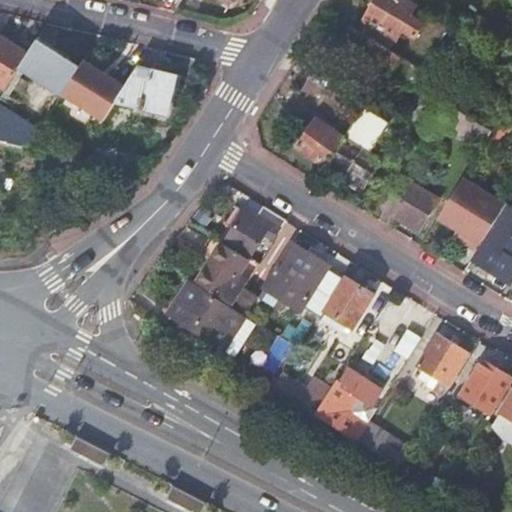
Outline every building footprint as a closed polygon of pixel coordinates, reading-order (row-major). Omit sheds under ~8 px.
[(415,3),(409,0),(374,0),(364,19),(396,38),(403,27),(416,35),(423,21),(410,14),(415,3)] [(364,19),(358,28),(390,48),(396,38),(364,19)] [(429,133),(456,90),(390,48),(358,28),(353,25),(342,44),(388,73),(389,71),(423,93),(407,119),(429,133)] [(63,96),(80,68),(51,49),(58,39),(45,31),(28,57),(20,69),(63,96)] [(0,86),(6,91),(20,69),(28,57),(0,37),(0,86)] [(80,68),(63,96),(104,122),(115,105),(126,88),(84,61),(80,68)] [(183,80),(184,78),(140,68),(126,88),(115,105),(124,107),(126,105),(142,110),(142,112),(145,113),(147,108),(167,112),(171,95),(177,96),(182,80),(183,80)] [(363,95),(338,80),(330,93),(355,108),(363,95)] [(484,145),(485,144),(493,131),(501,118),(475,102),(469,111),(461,106),(460,109),(450,104),(440,120),(455,128),(451,135),(465,143),(469,137),(484,145)] [(0,142),(28,149),(39,131),(0,106),(0,142)] [(506,138),(511,128),(511,125),(501,118),(493,131),(501,136),(506,138)] [(299,146),(327,166),(343,139),(316,121),(299,146)] [(501,136),(493,131),(485,144),(493,149),(501,136)] [(343,139),(327,166),(326,167),(332,171),(364,190),(382,160),(370,153),(374,145),(361,138),(357,144),(345,137),(343,139)] [(332,171),(326,167),(323,173),(329,176),(332,171)] [(438,198),(405,177),(381,215),(390,221),(395,214),(419,229),(438,198)] [(506,204),(464,177),(438,218),(457,229),(467,235),(463,242),(477,250),(484,239),(506,204)] [(511,207),(506,204),(484,239),(487,241),(475,260),(510,282),(511,279),(511,207)] [(243,213),(233,229),(227,239),(251,255),(264,235),(274,240),(286,220),(263,205),(257,215),(246,208),(243,213)] [(226,224),(233,229),(243,213),(236,208),(226,224)] [(453,236),(463,242),(467,235),(457,229),(453,236)] [(303,306),(318,315),(342,277),(326,268),(328,264),(291,242),(265,287),(301,309),(303,306)] [(223,243),(198,283),(234,305),(252,276),(242,270),(249,259),(223,243)] [(345,279),(342,277),(318,315),(320,316),(319,319),(336,330),(338,327),(346,331),(349,325),(353,328),(374,294),(346,276),(345,279)] [(169,313),(224,349),(244,316),(189,282),(169,313)] [(234,355),(255,323),(244,316),(224,349),(234,355)] [(396,351),(409,359),(422,338),(408,330),(396,351)] [(446,390),(468,353),(438,334),(419,365),(434,374),(432,379),(443,385),(442,387),(446,390)] [(490,413),(511,377),(482,359),(461,395),(490,413)] [(337,380),(333,386),(325,399),(315,415),(327,422),(338,404),(344,408),(348,402),(353,405),(359,396),(379,407),(388,392),(368,380),(370,376),(365,373),(363,377),(349,369),(341,383),(337,380)] [(299,380),(283,371),(272,388),(289,398),(299,380)] [(325,399),(333,386),(313,375),(308,385),(299,380),(289,398),(313,413),(322,397),(325,399)] [(511,394),(493,424),(508,438),(511,440),(511,394)] [(350,419),(343,432),(358,441),(366,428),(350,419)] [(405,460),(407,455),(412,447),(370,421),(366,428),(358,441),(396,466),(400,468),(402,464),(405,460)] [(402,464),(400,468),(422,482),(427,473),(417,467),(419,462),(407,455),(405,460),(402,464)] [(437,479),(432,488),(438,492),(442,494),(447,486),(437,479)] [(447,486),(442,494),(464,508),(471,495),(450,482),(447,486)]
